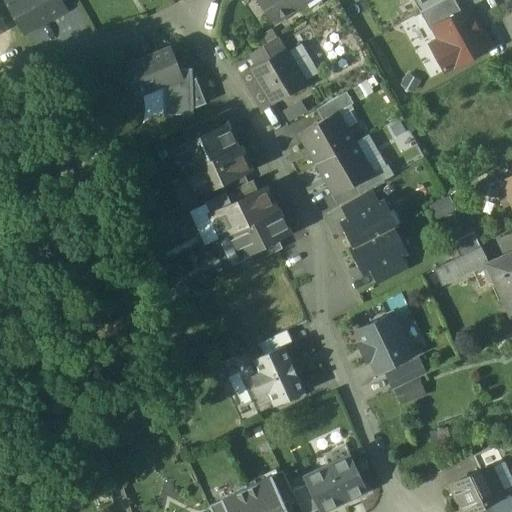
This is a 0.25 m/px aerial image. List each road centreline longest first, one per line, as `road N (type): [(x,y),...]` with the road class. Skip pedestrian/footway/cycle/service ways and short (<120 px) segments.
road 1 (residential): [(398,511),(315,310),(323,279),(317,233),(188,9)]
road 2 (residential): [(188,9),(0,70)]
